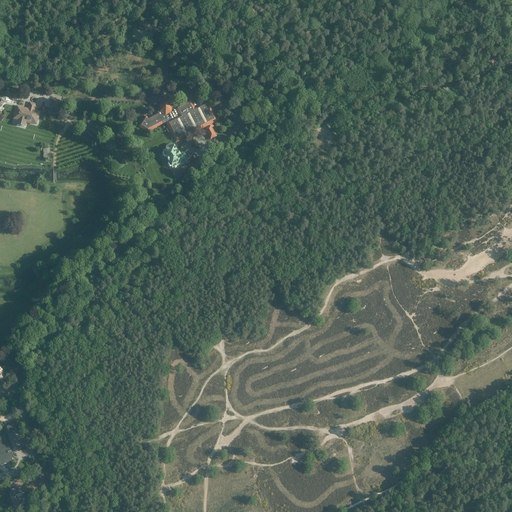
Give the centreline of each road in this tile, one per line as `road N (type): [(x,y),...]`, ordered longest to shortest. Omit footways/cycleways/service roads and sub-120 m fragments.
road 1 (track): [(30,264),(77,223),(78,197),(54,188),(56,144),(74,98),(32,91),(19,105)]
road 2 (track): [(74,98),(168,96),(161,49)]
